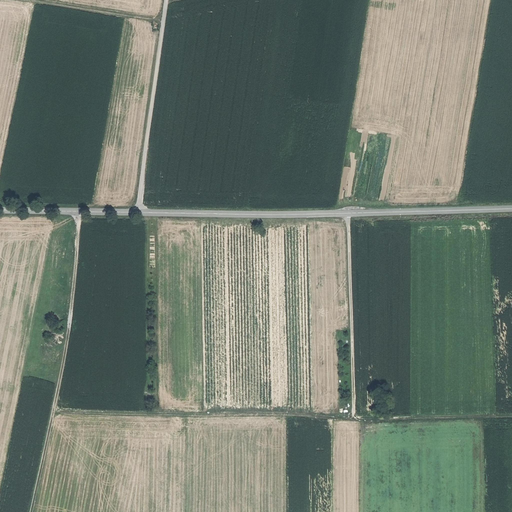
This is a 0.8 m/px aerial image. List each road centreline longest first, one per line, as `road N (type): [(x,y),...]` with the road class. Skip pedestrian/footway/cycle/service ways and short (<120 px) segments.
road 1 (track): [(511,417),(53,411)]
road 2 (tertiary): [(139,214),(511,208)]
road 3 (track): [(33,511),(67,336),(79,213)]
road 4 (unclassified): [(139,214),(166,0)]
road 5 (track): [(354,418),(347,215)]
road 6 (track): [(20,0),(163,22)]
road 7 (tertiary): [(0,212),(139,214)]
